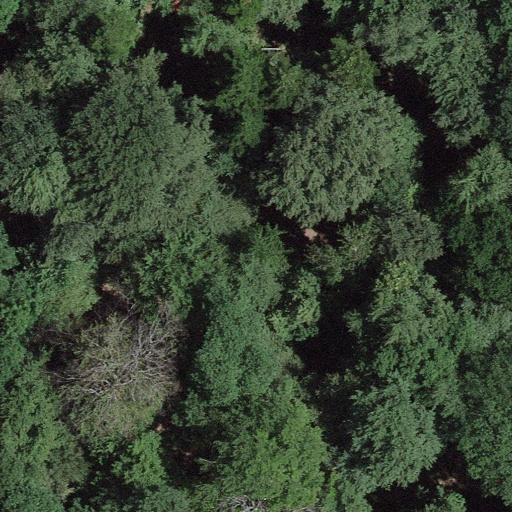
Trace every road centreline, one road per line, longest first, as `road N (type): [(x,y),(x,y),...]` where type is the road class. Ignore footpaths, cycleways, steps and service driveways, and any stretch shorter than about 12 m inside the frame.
road 1 (track): [(0,324),(63,331),(423,138),(511,40)]
road 2 (track): [(425,511),(511,196)]
